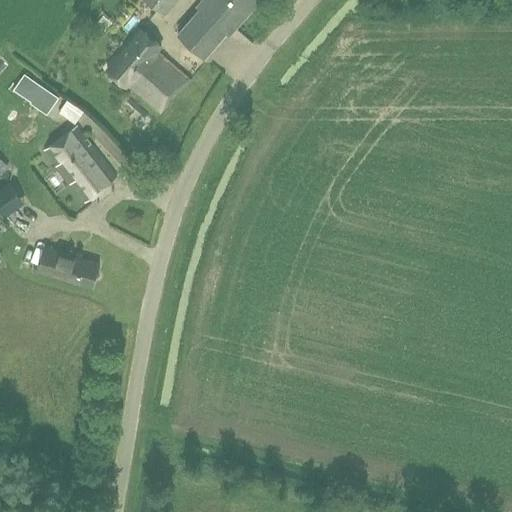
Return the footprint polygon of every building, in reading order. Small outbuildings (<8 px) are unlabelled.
[(144,0),(165,17),(178,0),(144,0)] [(230,35),(260,0),(202,0),(197,6),(200,9),(178,33),(205,57),(227,32),(230,35)] [(163,114),(191,81),(157,52),(161,48),(141,30),(108,69),(128,86),(129,85),(163,114)] [(57,97),(42,87),(33,100),(32,102),(47,112),(57,97)] [(106,186),(118,177),(78,124),(45,150),(86,202),(97,194),(93,188),(102,181),(106,186)] [(0,211),(4,217),(24,203),(7,181),(0,186),(0,211)] [(92,288),(100,263),(46,247),(39,271),(92,288)]
